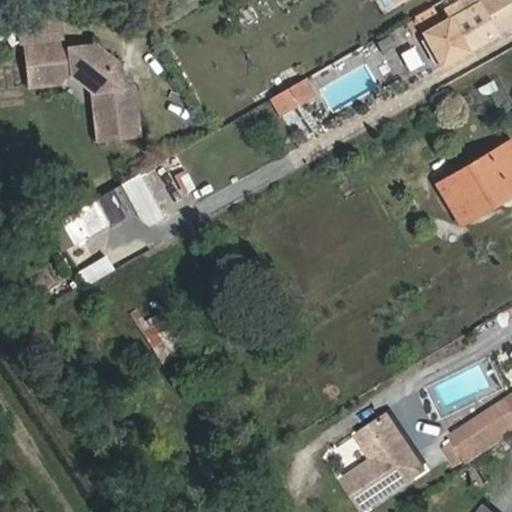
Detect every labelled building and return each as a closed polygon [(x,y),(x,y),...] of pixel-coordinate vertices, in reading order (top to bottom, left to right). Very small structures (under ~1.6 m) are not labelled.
[(388,0),(396,14),(422,0),(388,0)] [(498,33),(511,24),(511,0),(498,0),(453,25),(450,22),(449,23),(428,34),(447,67),(496,41),(498,33)] [(498,0),(457,0),(441,9),(449,23),(450,22),(453,25),(498,0)] [(511,32),(511,24),(498,33),(496,41),(511,32)] [(99,143),(138,139),(134,90),(120,91),(118,77),(117,67),(96,50),(60,54),(59,45),(27,48),(31,87),(63,84),(62,80),(75,78),(93,94),(99,143)] [(365,56),(323,68),(331,94),(372,82),(365,56)] [(120,91),(134,90),(118,77),(120,91)] [(270,100),(279,116),(315,96),(306,80),(270,100)] [(9,125),(85,151),(94,127),(18,101),(9,125)] [(511,152),(507,143),(439,181),(458,212),(511,182),(511,152)] [(511,182),(458,212),(464,223),(511,195),(511,182)] [(83,217),(57,231),(76,260),(102,245),(83,217)] [(163,311),(143,327),(167,359),(188,343),(163,311)] [(473,464),(511,440),(511,398),(509,401),(454,433),(473,464)] [(407,438),(392,412),(360,431),(375,456),(344,475),(363,507),(426,469),(417,454),(412,457),(405,446),(407,438)]
